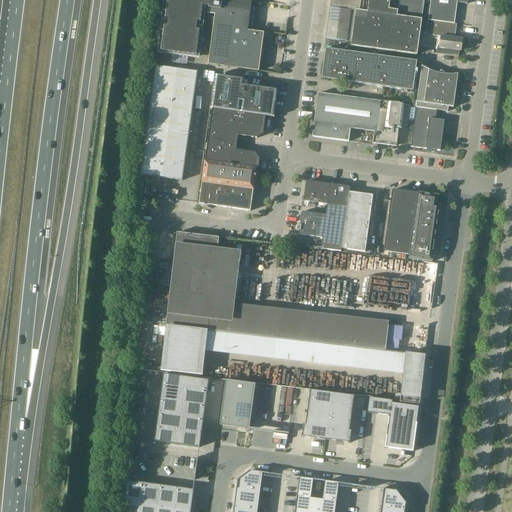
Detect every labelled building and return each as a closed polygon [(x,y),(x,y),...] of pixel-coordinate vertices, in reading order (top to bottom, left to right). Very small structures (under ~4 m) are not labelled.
[(163,0),(156,53),(172,55),(188,57),(199,58),(206,7),(208,7),(250,13),(255,14),(256,8),(251,7),(252,1),(257,2),(257,0),(163,0)] [(359,11),(360,0),(330,0),(330,7),(330,8),(359,11)] [(390,0),(368,0),(367,13),(355,11),(351,46),(417,55),(422,20),(397,17),(398,10),(389,9),(390,0)] [(399,0),(397,17),(422,20),(424,0),(399,0)] [(430,0),(428,21),(454,24),(457,3),(467,5),(467,0),(430,0)] [(208,7),(208,14),(215,15),(208,65),(258,72),(260,62),(262,62),(263,52),(261,52),(264,33),(255,32),(247,31),(248,20),(249,20),(250,13),(208,7)] [(326,39),(346,42),(350,11),(330,9),(326,39)] [(436,47),(435,54),(458,57),(459,51),(461,51),(463,40),(455,39),(457,25),(454,24),(428,21),(426,36),(440,37),(439,48),(436,47)] [(325,52),(327,54),(324,77),(342,80),(343,82),(413,92),(417,62),(325,50),(325,52)] [(182,181),(197,73),(155,67),(140,175),(182,181)] [(421,67),(416,108),(436,111),(447,112),(448,107),(453,108),(453,106),(458,75),(446,76),(441,71),(439,73),(428,70),(421,67)] [(212,109),(266,117),(274,118),(278,91),(243,86),(244,80),(215,76),(210,109),(212,109)] [(312,137),(349,142),(350,130),(374,133),(372,144),(396,147),(399,129),(401,129),(402,118),(408,119),(410,106),(318,94),(312,137)] [(435,120),(436,111),(416,108),(410,147),(426,150),(426,152),(431,152),(431,150),(440,152),(444,121),(435,120)] [(212,109),(207,140),(237,144),(238,136),(257,139),(263,134),(266,117),(212,109)] [(236,144),(207,140),(204,162),(256,169),(258,169),(259,159),(255,153),(236,151),(236,144)] [(256,169),(204,162),(201,183),(253,190),(256,169)] [(303,202),(327,205),(330,185),(306,182),(303,202)] [(253,191),(201,184),(198,204),(199,205),(250,212),(253,191)] [(327,205),(347,207),(349,193),(350,188),(330,185),(327,205)] [(384,252),(409,256),(417,194),(392,191),(384,252)] [(349,193),(347,207),(341,249),(365,252),(373,196),(349,193)] [(440,205),(437,205),(438,196),(418,193),(408,259),(432,263),(440,205)] [(341,252),(341,249),(347,207),(327,205),(326,216),(302,212),(299,235),(322,239),(321,249),(341,252)] [(161,362),(160,371),(174,372),(202,376),(205,352),(208,331),(215,268),(217,249),(219,238),(186,234),(177,233),(166,326),(165,328),(161,362)] [(270,313),(268,338),(273,338),(355,348),(358,323),(270,313)] [(273,338),(271,359),(352,369),(355,348),(273,338)] [(400,400),(399,403),(419,406),(419,402),(425,356),(405,353),(402,375),(400,400)] [(163,375),(154,442),(199,448),(208,381),(163,375)] [(225,381),(219,425),(249,429),(255,385),(225,381)] [(305,423),(303,435),(327,438),(333,391),(311,389),(306,423),(305,423)] [(333,391),(327,438),(351,441),(352,429),(350,429),(354,395),(333,391)] [(369,398),(367,413),(389,416),(387,436),(386,436),(384,449),(413,452),(417,424),(416,423),(418,407),(392,404),(392,401),(369,398)] [(237,483),(232,511),(257,511),(263,473),(252,472),(237,483)] [(323,493),(317,493),(311,492),(313,480),(300,479),(293,511),(332,511),(338,484),(325,482),(323,493)] [(126,481),(122,511),(190,511),(193,490),(127,481),(126,481)] [(383,495),(380,511),(404,511),(405,511),(404,511),(405,506),(406,503),(404,502),(397,493),(398,493),(396,491),(394,491),(387,490),(383,489),(383,495)]
